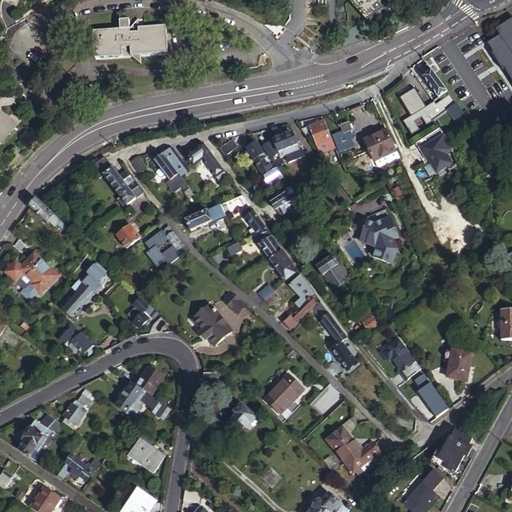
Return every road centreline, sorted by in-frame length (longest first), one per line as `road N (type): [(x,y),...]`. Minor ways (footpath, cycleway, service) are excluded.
road 1 (residential): [(511,372),(403,446),(187,242),(121,154)]
road 2 (residential): [(0,418),(134,347),(182,352),(191,379),(170,511)]
road 3 (tertiary): [(287,85),(102,123),(51,158),(0,227)]
road 4 (tertiary): [(305,89),(398,56),(489,2)]
road 5 (tertiary): [(457,0),(413,35),(297,76)]
road 6 (unknown): [(279,52),(113,71)]
road 7 (residential): [(176,0),(251,27),(297,76)]
road 8 (unknown): [(287,114),(343,195),(371,206),(388,200)]
